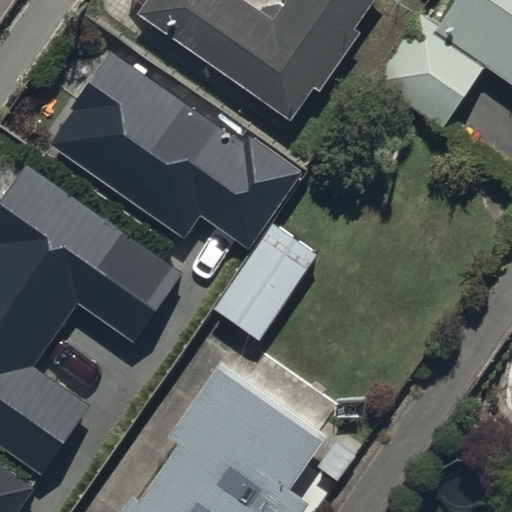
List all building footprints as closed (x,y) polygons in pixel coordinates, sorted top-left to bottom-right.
[(232,0),(169,0),(150,28),(301,134),(342,77),(393,4),(387,0),(311,0),(285,37),(232,0)] [(511,0),(463,0),(445,26),(511,72),(511,0)] [(123,57),(56,151),(193,247),(208,225),(257,260),(308,187),(259,153),(123,57)] [(0,208),(0,447),(56,487),(103,421),(44,379),(93,311),(148,350),(194,285),(28,169),(0,208)] [(225,322),(274,357),(335,271),(285,236),(225,322)] [(240,385),(149,511),(305,511),(344,458),(240,385)] [(0,511),(35,511),(39,507),(0,480),(0,511)]
